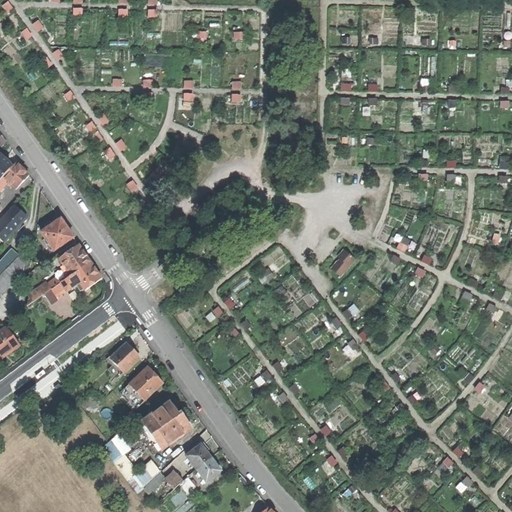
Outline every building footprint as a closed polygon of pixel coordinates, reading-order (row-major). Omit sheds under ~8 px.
[(14,9),(9,1),(1,6),(7,14),(14,9)] [(83,8),(74,8),(74,16),(83,16),(83,8)] [(39,19),(33,24),(38,32),(44,27),(39,19)] [(33,36),(27,27),(20,32),(26,41),(33,36)] [(414,35),(414,45),(423,45),(423,35),(414,35)] [(58,49),(53,53),(58,60),(63,67),(71,61),(69,57),(72,54),(66,46),(60,50),(58,49)] [(52,65),(47,57),(41,61),(47,69),(52,65)] [(341,77),(351,77),(351,68),(341,68),(341,77)] [(76,98),(71,90),(64,95),(70,103),(76,98)] [(184,93),(184,101),(194,101),(194,93),(184,93)] [(80,108),(76,101),(71,105),(75,111),(80,108)] [(369,106),(369,115),(377,115),(377,106),(369,106)] [(97,117),(103,125),(109,121),(104,113),(97,117)] [(98,129),(92,121),(86,125),(92,133),(98,129)] [(127,147),(121,139),(116,143),(122,151),(127,147)] [(177,159),(183,149),(177,145),(171,155),(177,159)] [(110,160),(117,155),(111,147),(104,151),(110,160)] [(0,180),(1,179),(10,170),(0,160),(0,180)] [(10,170),(1,179),(7,184),(15,191),(27,178),(20,171),(14,166),(10,170)] [(164,173),(159,167),(150,175),(155,180),(164,173)] [(133,180),(127,184),(133,193),(139,188),(133,180)] [(0,242),(3,245),(26,220),(19,214),(14,209),(0,224),(0,242)] [(40,236),(53,254),(72,240),(66,231),(59,222),(40,236)] [(491,241),(498,244),(502,235),(495,232),(491,241)] [(401,242),(409,246),(412,240),(404,237),(401,242)] [(400,243),(397,248),(405,252),(408,247),(400,243)] [(64,271),(69,277),(70,279),(73,277),(89,265),(84,257),(78,249),(58,262),(64,271)] [(38,269),(51,260),(45,253),(33,262),(38,269)] [(0,277),(0,296),(15,282),(20,287),(25,263),(15,254),(3,266),(0,269),(0,276),(0,277)] [(336,272),(343,278),(356,263),(346,254),(340,261),(343,264),(336,272)] [(399,265),(402,259),(394,255),(391,261),(399,265)] [(433,259),(424,255),(421,261),(431,265),(433,259)] [(89,265),(73,277),(82,289),(84,293),(101,281),(95,273),(89,265)] [(269,268),(264,272),(270,279),(275,275),(269,268)] [(426,272),(418,268),(415,275),(423,279),(426,272)] [(65,280),(69,277),(64,271),(61,273),(65,280)] [(263,285),(270,279),(264,272),(258,277),(263,285)] [(472,279),(479,282),(482,276),(475,273),(472,279)] [(70,279),(60,286),(64,291),(66,295),(76,287),(79,291),(82,289),(73,277),(70,279)] [(472,279),(469,285),(476,288),(479,283),(472,279)] [(47,288),(50,292),(60,286),(57,281),(47,288)] [(45,296),(50,292),(47,288),(45,285),(28,296),(26,309),(38,301),(45,296)] [(282,285),(276,290),(282,297),(288,293),(282,285)] [(60,286),(50,292),(54,298),(64,291),(60,286)] [(56,301),(66,295),(64,291),(54,298),(56,301)] [(54,298),(50,292),(45,296),(52,307),(58,303),(56,301),(54,298)] [(463,298),(470,302),(473,295),(466,292),(463,298)] [(495,292),(493,296),(500,300),(503,295),(495,292)] [(294,300),(288,293),(282,297),(288,305),(294,300)] [(230,298),(235,304),(241,300),(236,294),(230,298)] [(45,312),(52,307),(45,296),(38,301),(45,312)] [(230,298),(225,301),(230,308),(235,304),(230,298)] [(497,307),(490,304),(487,311),(494,314),(497,307)] [(342,313),(347,319),(358,312),(354,305),(342,313)] [(218,317),(223,313),(219,307),(214,310),(218,317)] [(338,317),(332,321),(338,329),(343,325),(338,317)] [(246,319),(241,323),(246,330),(251,327),(246,319)] [(231,331),(237,339),(242,335),(236,327),(231,331)] [(9,354),(18,347),(5,330),(0,333),(0,360),(4,357),(3,356),(6,354),(8,352),(9,354)] [(365,330),(359,335),(365,342),(371,337),(365,330)] [(354,339),(349,343),(354,350),(360,346),(354,339)] [(431,350),(437,355),(443,347),(437,343),(431,350)] [(123,375),(139,360),(133,353),(127,346),(111,361),(123,375)] [(233,363),(228,356),(224,359),(229,366),(233,363)] [(278,361),(273,366),(279,373),(284,369),(278,361)] [(144,403),(163,386),(155,378),(147,369),(129,387),(144,403)] [(265,383),(272,378),(266,370),(260,375),(265,383)] [(397,370),(390,376),(397,384),(403,378),(397,370)] [(475,377),(469,373),(464,379),(470,384),(475,377)] [(386,393),(391,388),(384,379),(378,384),(386,393)] [(481,383),(475,390),(479,394),(485,387),(481,383)] [(290,388),(296,395),(301,391),(296,384),(290,388)] [(52,389),(51,388),(42,394),(45,397),(51,392),(54,391),(52,389)] [(290,399),(284,392),(279,396),(284,404),(290,399)] [(414,395),(409,398),(413,405),(419,401),(414,395)] [(84,405),(87,409),(96,401),(92,396),(83,404),(84,405)] [(100,406),(96,401),(87,409),(85,411),(86,412),(87,412),(90,415),(100,406)] [(327,401),(323,404),(327,410),(332,406),(327,401)] [(402,403),(392,410),(398,419),(408,413),(402,403)] [(161,453),(190,433),(183,423),(179,417),(177,419),(168,406),(141,424),(161,453)] [(326,425),(322,429),(327,436),(332,432),(326,425)] [(104,449),(131,479),(141,470),(128,455),(136,447),(123,432),(104,449)] [(310,438),(316,447),(322,442),(316,434),(310,438)] [(458,444),(464,450),(469,445),(464,439),(458,444)] [(343,447),(339,451),(344,458),(348,454),(343,447)] [(458,447),(454,451),(461,458),(465,453),(458,447)] [(185,460),(195,471),(209,460),(203,452),(200,448),(185,460)] [(332,467),(337,463),(332,457),(327,461),(332,467)] [(451,467),(455,463),(448,458),(445,462),(451,467)] [(206,485),(220,473),(215,466),(209,460),(195,471),(206,485)] [(451,467),(445,462),(439,469),(445,474),(451,467)] [(133,480),(143,490),(159,476),(150,465),(133,480)] [(484,472),(477,466),(473,471),(479,477),(484,472)] [(149,497),(166,482),(160,475),(159,476),(143,490),(149,497)] [(168,485),(174,492),(183,483),(177,476),(168,485)] [(474,482),(468,477),(463,482),(469,487),(474,482)] [(198,492),(188,480),(180,487),(190,499),(198,492)] [(463,494),(469,487),(463,482),(457,488),(463,494)] [(349,498),(358,490),(353,484),(344,492),(349,498)] [(167,498),(174,492),(168,485),(160,492),(167,498)]
